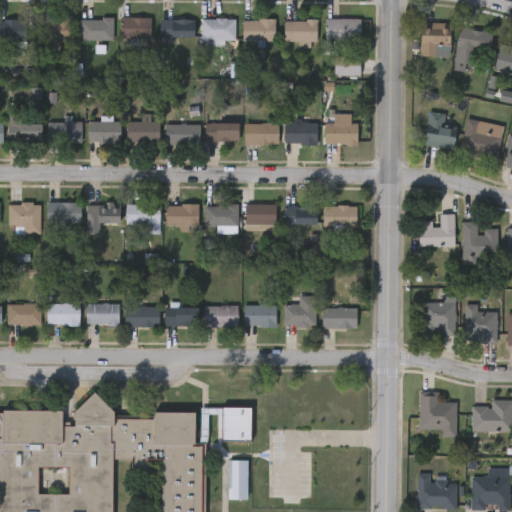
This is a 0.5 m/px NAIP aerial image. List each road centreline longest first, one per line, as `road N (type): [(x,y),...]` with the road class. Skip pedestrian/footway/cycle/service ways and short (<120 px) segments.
road 1 (residential): [(0,174),(429,178),(511,200)]
road 2 (residential): [(0,354),(387,357),(465,375),(511,376)]
road 3 (tertiary): [(387,511),(392,0)]
